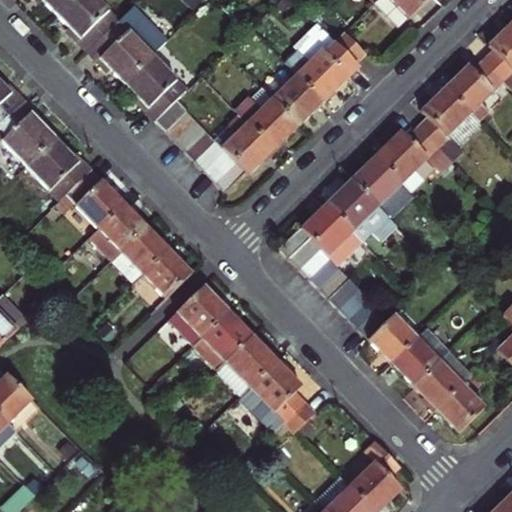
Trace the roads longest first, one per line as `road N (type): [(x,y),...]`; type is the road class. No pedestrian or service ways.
road 1 (residential): [(225,250),(478,0)]
road 2 (residential): [(225,250),(458,492)]
road 3 (residential): [(0,23),(225,250)]
